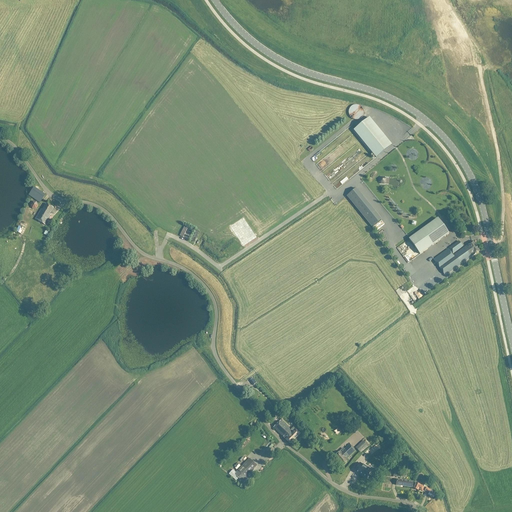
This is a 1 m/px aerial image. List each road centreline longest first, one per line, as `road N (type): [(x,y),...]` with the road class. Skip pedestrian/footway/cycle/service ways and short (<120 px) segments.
road 1 (unclassified): [(421,511),(340,489),(277,436),(215,356),(216,312),(204,285),(141,252),(94,204),(52,195),(0,136)]
road 2 (secondary): [(511,342),(481,203),(451,145),(396,100),(264,50),(215,0)]
road 3 (unknown): [(478,73),(502,193),(494,262)]
